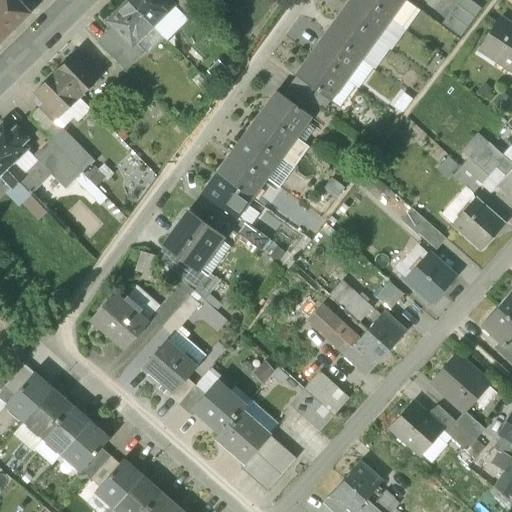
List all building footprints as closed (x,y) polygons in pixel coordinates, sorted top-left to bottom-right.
[(0,0),(0,26),(8,35),(31,13),(18,0),(0,0)] [(167,0),(129,0),(128,2),(153,27),(174,6),(167,0)] [(174,6),(187,18),(194,10),(184,0),(171,0),(170,1),(174,6)] [(374,40),(389,19),(362,0),(350,0),(340,15),(374,40)] [(362,0),(389,19),(403,0),(362,0)] [(404,0),(403,0),(389,19),(405,32),(420,11),(412,5),(404,0)] [(457,0),(439,25),(456,37),(478,7),(468,0),(457,0)] [(107,22),(112,27),(132,47),(136,44),(144,52),(147,55),(164,39),(153,27),(128,2),(107,22)] [(153,27),(164,39),(167,41),(188,20),(187,18),(174,6),(153,27)] [(359,60),(374,40),(340,15),(325,35),(359,60)] [(390,52),(405,32),(389,19),(374,40),(389,51),(390,52)] [(479,49),(511,70),(511,26),(500,19),(479,49)] [(0,42),(8,35),(0,26),(0,42)] [(135,60),(144,52),(136,44),(132,47),(112,27),(107,31),(135,60)] [(97,42),(124,70),(135,60),(107,31),(97,42)] [(345,80),(359,60),(325,35),(311,55),(345,80)] [(389,51),(374,40),(359,60),(372,69),(375,71),(389,51)] [(76,52),(55,73),(80,98),(101,77),(76,52)] [(330,101),(345,80),(311,55),(295,76),(296,77),(330,101)] [(372,69),(359,60),(345,80),(354,87),(358,90),(372,69)] [(228,72),(218,61),(207,72),(217,83),(228,72)] [(34,93),(43,103),(59,119),(80,98),(55,73),(34,93)] [(296,77),(289,86),(318,107),(323,111),(330,101),(296,77)] [(354,87),(345,80),(330,101),(339,108),(354,87)] [(311,117),(318,107),(289,86),(282,96),(311,117)] [(276,92),(261,113),(296,138),(306,123),(311,117),(282,96),(276,92)] [(413,99),(404,92),(393,106),(402,113),(413,99)] [(511,102),(502,92),(491,102),(501,112),(511,102)] [(91,110),(80,98),(59,119),(55,123),(61,129),(61,130),(73,118),(78,122),(91,110)] [(55,123),(59,119),(43,103),(39,107),(55,123)] [(55,123),(39,107),(27,119),(49,141),(58,132),(61,129),(55,123)] [(261,113),(247,133),(281,158),(266,178),(279,188),(309,147),(304,144),(296,138),(261,113)] [(296,138),(304,144),(314,129),(306,123),(296,138)] [(0,126),(0,162),(7,170),(27,150),(28,149),(23,144),(27,139),(16,128),(12,133),(3,124),(0,126)] [(58,132),(49,141),(65,156),(74,147),(58,132)] [(247,133),(232,153),(266,178),(281,158),(247,133)] [(462,151),(469,158),(473,161),(489,143),(478,133),(462,151)] [(82,174),(65,156),(49,141),(34,156),(33,157),(53,176),(66,189),(74,181),(82,174)] [(489,143),(473,161),(472,162),(488,176),(496,168),(505,176),(511,167),(511,164),(502,155),(489,143)] [(511,164),(511,147),(510,146),(502,155),(511,164)] [(65,156),(82,174),(91,164),(74,147),(65,156)] [(34,156),(27,150),(7,170),(19,183),(26,190),(31,194),(53,176),(33,157),(34,156)] [(232,153),(217,173),(251,198),(266,178),(232,153)] [(458,166),(447,157),(435,170),(446,179),(458,166)] [(472,162),(473,161),(469,158),(461,167),(481,184),(488,176),(472,162)] [(106,177),(95,166),(85,177),(96,188),(106,177)] [(481,184),(461,167),(453,177),(465,188),(473,194),(473,193),(481,185),(481,184)] [(511,197),(511,167),(505,176),(497,184),(498,185),(511,197)] [(481,184),(481,185),(490,194),(498,185),(497,184),(505,176),(496,168),(488,176),(481,184)] [(7,170),(0,175),(0,177),(3,181),(2,182),(5,186),(6,185),(12,190),(19,183),(7,170)] [(247,204),(251,198),(217,173),(202,195),(236,219),(238,216),(247,204)] [(85,177),(82,174),(74,181),(99,206),(106,199),(96,188),(85,177)] [(0,185),(8,194),(12,190),(6,185),(5,186),(2,182),(3,181),(0,177),(0,185)] [(344,187),(331,177),(323,188),(336,198),(344,187)] [(368,192),(382,204),(393,192),(379,179),(368,192)] [(8,194),(12,198),(15,194),(18,198),(26,190),(19,183),(12,190),(8,194)] [(500,222),(475,200),(473,193),(473,194),(465,188),(442,214),(481,248),(493,235),(491,233),(500,222)] [(31,194),(26,190),(18,198),(15,194),(12,198),(20,205),(22,203),(30,195),(31,194)] [(47,213),(30,195),(22,203),(39,221),(47,213)] [(398,195),(388,207),(400,218),(411,206),(398,195)] [(260,213),(247,204),(238,216),(251,225),(260,213)] [(417,235),(418,234),(417,233),(427,223),(413,210),(403,222),(417,235)] [(197,270),(198,271),(221,238),(188,214),(164,246),(173,252),(197,270)] [(491,233),(493,235),(503,224),(500,222),(491,233)] [(237,235),(261,252),(269,240),(245,223),(237,235)] [(418,234),(435,249),(445,238),(427,223),(417,233),(418,234)] [(231,246),(221,238),(198,271),(208,278),(210,274),(231,246)] [(395,270),(432,303),(444,289),(443,288),(453,277),(418,245),(395,270)] [(150,277),(156,258),(141,252),(134,272),(150,277)] [(182,281),(186,285),(197,270),(173,252),(164,265),(182,281)] [(220,281),(210,274),(208,278),(198,271),(197,270),(186,285),(194,291),(204,301),(220,281)] [(443,288),(444,289),(454,278),(453,277),(443,288)] [(178,286),(189,296),(194,291),(186,285),(182,281),(178,286)] [(377,299),(389,309),(403,294),(391,284),(377,299)] [(330,296),(359,323),(373,308),(352,289),(349,293),(340,285),(330,296)] [(151,319),(161,328),(189,296),(178,286),(160,307),(150,318),(151,319)] [(138,287),(127,298),(144,313),(141,317),(147,323),(151,319),(150,318),(160,307),(138,287)] [(511,290),(497,307),(511,320),(511,290)] [(95,323),(125,349),(147,323),(141,317),(144,313),(127,298),(123,302),(113,293),(103,307),(107,310),(95,323)] [(195,315),(219,333),(230,320),(218,310),(223,304),(211,295),(195,315)] [(200,305),(189,296),(161,328),(172,337),(181,327),(200,305)] [(367,375),(374,368),(351,348),(359,339),(321,305),(307,321),(367,375)] [(511,320),(497,307),(481,326),(502,345),(498,350),(511,362),(511,320)] [(374,322),(367,330),(390,350),(406,332),(383,312),(380,315),(375,311),(369,318),(374,322)] [(191,334),(181,327),(172,337),(167,342),(195,368),(207,355),(187,338),(191,334)] [(374,368),(390,350),(367,330),(359,339),(351,348),(374,368)] [(173,392),(174,392),(186,378),(195,368),(167,342),(166,341),(143,366),(173,392)] [(431,384),(464,414),(466,412),(490,385),(457,355),(431,384)] [(275,373),(265,362),(252,373),(262,384),(275,373)] [(2,391),(11,399),(30,377),(19,367),(5,387),(2,391)] [(206,394),(218,379),(221,377),(211,368),(195,386),(206,394)] [(6,405),(25,421),(53,389),(33,373),(30,377),(11,399),(6,405)] [(322,374),(307,391),(334,416),(349,398),(322,374)] [(179,405),(195,386),(186,378),(174,392),(173,392),(169,396),(179,405)] [(220,384),(245,406),(251,400),(236,386),(232,391),(218,379),(206,394),(209,397),(220,384)] [(254,421),(242,411),(245,406),(220,384),(209,397),(206,394),(192,409),(211,425),(212,423),(218,429),(217,431),(221,434),(217,439),(223,444),(225,443),(231,448),(229,449),(245,463),(245,464),(267,439),(251,424),(254,421)] [(192,409),(206,394),(195,386),(179,405),(188,414),(192,409)] [(25,421),(44,438),(71,406),(53,389),(25,421)] [(319,433),(334,416),(307,391),(306,390),(291,408),(319,433)] [(0,411),(6,405),(11,399),(2,391),(0,393),(0,411)] [(245,406),(242,411),(254,421),(251,424),(267,439),(270,436),(280,425),(251,400),(245,406)] [(390,430),(419,456),(421,454),(437,436),(444,429),(429,415),(415,402),(390,430)] [(429,415),(444,429),(448,432),(457,422),(438,405),(429,415)] [(44,438),(62,454),(90,422),(71,406),(44,438)] [(511,410),(498,435),(511,443),(511,410)] [(464,414),(457,422),(475,439),(484,429),(466,412),(464,414)] [(44,438),(25,421),(13,435),(31,452),(33,450),(44,438)] [(109,439),(90,422),(62,454),(81,471),(85,467),(100,449),(109,439)] [(465,451),(475,439),(457,422),(448,432),(446,434),(465,451)] [(504,471),(511,457),(511,443),(498,435),(491,445),(500,451),(492,464),(504,471)] [(241,468),(268,492),(296,459),(270,436),(267,439),(245,464),(245,463),(241,468)] [(448,446),(437,436),(421,454),(431,464),(448,446)] [(62,454),(44,438),(33,450),(52,466),(62,454)] [(85,467),(94,475),(109,457),(100,449),(85,467)] [(118,465),(109,457),(94,475),(103,483),(118,465)] [(511,457),(504,471),(494,488),(511,502),(511,457)] [(96,492),(115,508),(142,477),(123,460),(118,465),(103,483),(96,492)] [(360,462),(344,480),(366,500),(382,482),(360,462)] [(115,508),(119,511),(144,511),(161,493),(142,477),(115,508)] [(329,499),(343,511),(355,511),(366,500),(344,480),(328,498),(329,499)] [(373,505),(380,511),(390,511),(392,510),(398,504),(385,492),(373,505)] [(144,511),(177,511),(180,509),(161,493),(144,511)] [(380,511),(373,505),(366,500),(355,511),(343,511),(329,499),(324,503),(334,511),(380,511)]
